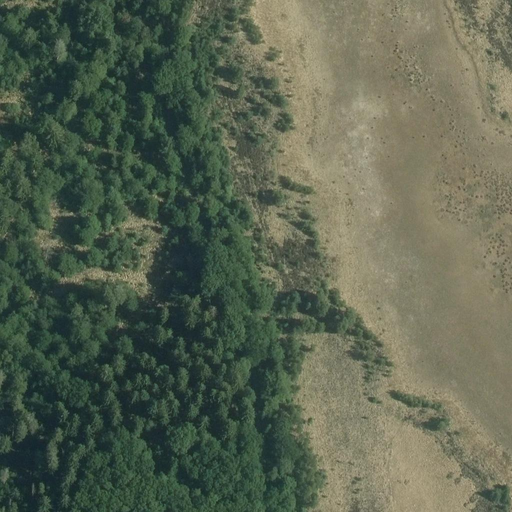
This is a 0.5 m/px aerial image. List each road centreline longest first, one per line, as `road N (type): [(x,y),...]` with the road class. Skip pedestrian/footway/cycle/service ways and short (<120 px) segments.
road 1 (track): [(262,511),(247,353),(168,131),(163,0)]
road 2 (track): [(0,262),(72,128),(162,18)]
